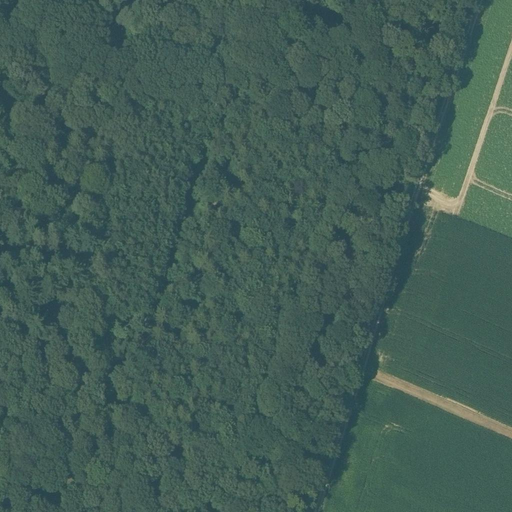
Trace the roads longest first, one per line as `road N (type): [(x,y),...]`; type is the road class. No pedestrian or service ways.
road 1 (track): [(408,0),(243,511)]
road 2 (track): [(478,0),(316,511)]
road 3 (track): [(0,15),(277,115),(362,135)]
road 4 (track): [(263,449),(0,347)]
